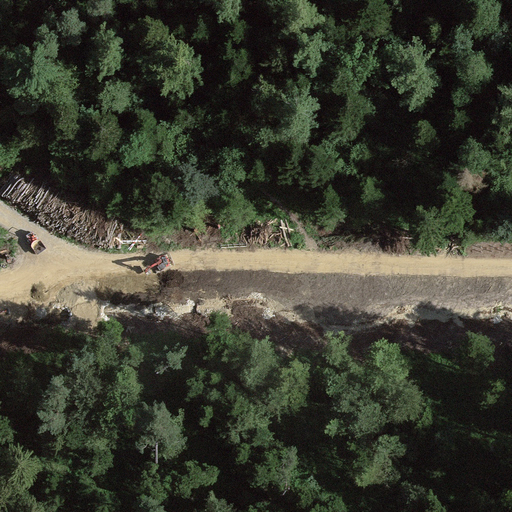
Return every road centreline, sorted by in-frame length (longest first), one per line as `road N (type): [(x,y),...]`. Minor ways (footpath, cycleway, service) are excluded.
road 1 (track): [(302,257),(81,270)]
road 2 (track): [(511,268),(302,257)]
